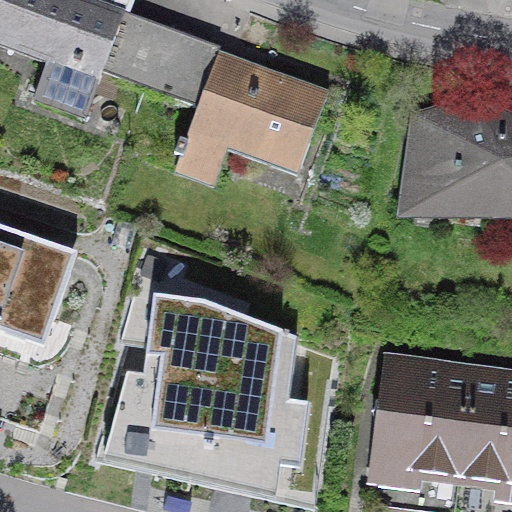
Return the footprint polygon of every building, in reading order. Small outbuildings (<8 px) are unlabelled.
[(161,33),(70,0),(0,0),(0,45),(45,63),(31,99),(82,118),(100,70),(141,86),(161,33)] [(331,97),(161,33),(141,86),(198,107),(172,178),(215,194),(233,144),(304,171),(331,97)] [(511,144),(426,137),(418,229),(511,237),(511,144)] [(67,248),(0,229),(0,397),(23,404),(67,248)] [(301,322),(145,282),(103,441),(259,481),(301,322)] [(370,508),(399,511),(447,511),(464,382),(387,372),(370,508)] [(511,511),(511,387),(464,382),(447,511),(511,511)]
